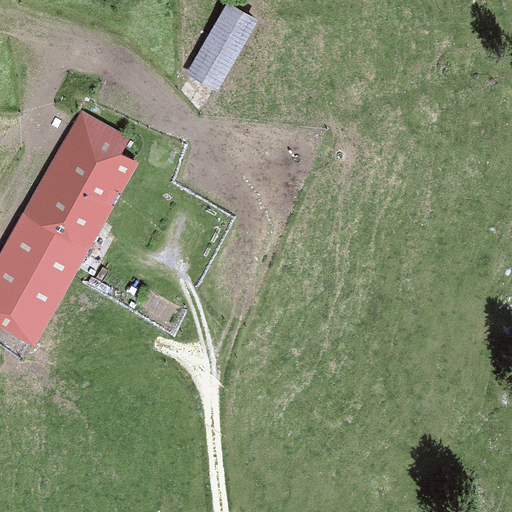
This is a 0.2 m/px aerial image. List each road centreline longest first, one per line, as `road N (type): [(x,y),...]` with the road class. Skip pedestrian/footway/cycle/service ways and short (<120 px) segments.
road 1 (track): [(213,377),(253,258),(252,228),(226,164),(163,90),(103,42),(0,11)]
road 2 (track): [(213,377),(222,511)]
